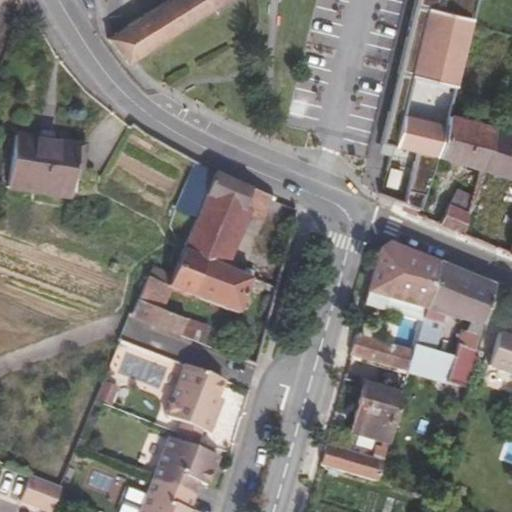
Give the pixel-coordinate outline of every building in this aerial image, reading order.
[(168,0),(167,1),(107,39),(127,65),(137,59),(228,0),(168,0)] [(413,0),(378,151),(388,154),(392,146),(414,151),(405,189),(422,195),(433,157),(436,157),(444,126),(402,116),(411,78),(452,87),(452,85),(468,19),(472,0),(413,0)] [(470,120),(447,114),(444,126),(436,157),(480,170),(493,126),(491,125),(483,123),(485,118),(471,114),(470,120)] [(511,132),(493,126),(480,170),(511,181),(511,132)] [(69,197),(76,148),(30,141),(31,136),(14,133),(6,187),(69,197)] [(174,209),(193,218),(203,196),(213,171),(194,162),(174,209)] [(203,196),(240,212),(250,186),(213,171),(203,196)] [(238,215),(246,218),(259,223),(271,196),(250,186),(240,212),(238,215)] [(446,203),(436,225),(460,235),(471,198),(456,191),(450,205),(446,203)] [(225,267),(246,218),(238,215),(240,212),(203,196),(193,218),(181,248),(225,267)] [(364,304),(420,322),(421,318),(437,263),(387,243),(378,249),(364,304)] [(164,287),(168,289),(236,316),(252,278),(249,276),(230,269),(225,267),(181,248),(166,282),(164,287)] [(116,265),(108,262),(106,268),(113,271),(116,265)] [(233,263),(230,269),(249,276),(251,271),(233,263)] [(459,329),(451,355),(444,382),(467,388),(478,351),(474,350),(492,285),(437,263),(421,318),(439,323),(442,315),(465,322),(463,330),(459,329)] [(159,310),(168,289),(164,287),(166,282),(146,274),(135,301),(159,310)] [(177,333),(183,319),(159,310),(135,301),(129,316),(177,333)] [(208,329),(183,319),(177,333),(202,343),(208,329)] [(485,368),(511,376),(511,336),(498,332),(485,368)] [(412,352),(356,335),(350,354),(407,370),(412,352)] [(451,355),(414,345),(412,352),(407,370),(406,373),(444,382),(451,355)] [(165,415),(175,419),(196,427),(209,432),(214,418),(209,416),(216,396),(223,379),(184,364),(165,415)] [(371,440),(387,444),(401,393),(362,383),(348,433),(356,436),(363,438),(371,440)] [(222,398),(216,396),(209,416),(214,418),(222,398)] [(175,419),(170,430),(191,438),(196,427),(175,419)] [(170,430),(168,437),(188,445),(191,438),(170,430)] [(188,445),(168,437),(166,435),(149,478),(190,494),(196,481),(202,484),(207,470),(201,468),(207,452),(188,445)] [(363,438),(356,436),(353,446),(369,450),(371,440),(363,438)] [(373,458),(325,444),(320,463),(378,481),(383,461),(387,448),(377,445),(373,458)] [(214,455),(207,452),(201,468),(207,470),(214,455)] [(45,481),(29,474),(18,499),(18,501),(34,507),(45,481)] [(135,511),(191,511),(192,511),(185,508),(190,494),(149,478),(135,511)] [(46,511),(49,511),(55,498),(60,486),(45,481),(34,507),(46,511)]
